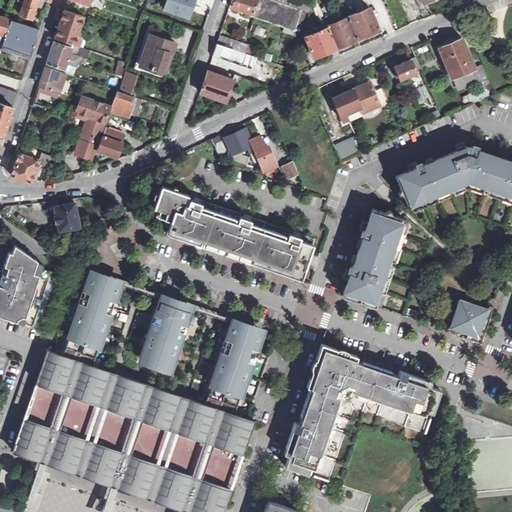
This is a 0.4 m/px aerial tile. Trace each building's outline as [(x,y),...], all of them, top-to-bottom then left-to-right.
[(20,0),(20,1),(24,3),(21,14),(33,18),(36,6),(42,8),(45,0),(20,0)] [(196,0),(165,0),(163,7),(191,17),(196,0)] [(231,0),(230,7),(240,10),(239,12),(271,24),(278,0),(231,0)] [(311,6),(294,0),(278,0),(271,24),(296,32),(303,10),(310,12),(311,6)] [(348,12),(348,13),(359,37),(383,27),(372,2),(348,12)] [(84,17),(65,11),(55,39),(79,47),(82,37),(77,36),(84,17)] [(348,13),(329,21),(339,45),(359,37),(348,13)] [(10,19),(0,16),(0,47),(1,48),(10,19)] [(40,29),(10,19),(1,48),(30,58),(40,29)] [(329,21),(304,32),(315,55),(339,45),(329,21)] [(179,38),(150,29),(138,64),(166,73),(179,38)] [(220,36),(218,44),(242,53),(245,45),(220,36)] [(476,68),(461,37),(447,42),(440,50),(453,79),(472,70),(481,90),(493,85),(484,65),(476,68)] [(72,48),(54,42),(47,64),(65,70),(67,63),(77,67),(80,58),(73,55),(70,55),(72,48)] [(218,44),(213,58),(243,68),(248,55),(242,53),(218,44)] [(422,64),(433,60),(427,44),(416,49),(422,64)] [(423,70),(417,56),(398,65),(406,83),(413,79),(411,75),(423,70)] [(67,73),(46,66),(40,85),(60,93),(67,73)] [(233,81),(208,72),(201,93),(226,102),(233,81)] [(364,110),(380,103),(381,105),(390,101),(383,85),(374,89),(370,80),(354,87),(364,110)] [(59,98),(60,93),(40,85),(38,91),(59,98)] [(113,102),(110,110),(131,116),(137,95),(118,87),(113,102)] [(364,110),(354,87),(333,96),(343,119),(349,117),(350,119),(359,114),(359,113),(364,110)] [(113,102),(81,92),(74,115),(85,118),(80,135),(99,141),(105,124),(110,110),(113,102)] [(0,98),(0,133),(3,135),(14,103),(0,98)] [(475,104),(460,111),(465,121),(480,114),(475,104)] [(99,141),(97,149),(119,157),(127,131),(105,124),(99,141)] [(250,135),(253,134),(248,124),(223,135),(224,137),(230,151),(231,154),(233,153),(242,148),(249,146),(250,150),(255,148),(250,135)] [(281,174),(277,164),(279,163),(270,141),(261,131),(253,134),(250,135),(255,148),(264,170),(267,169),(281,174)] [(97,149),(99,141),(80,135),(74,152),(94,158),(97,149)] [(341,159),(360,151),(353,136),(335,144),(341,159)] [(230,151),(224,137),(214,141),(220,155),(230,151)] [(396,174),(411,211),(470,189),(511,202),(511,162),(465,144),(396,174)] [(42,156),(18,148),(10,173),(33,181),(42,156)] [(242,148),(233,153),(235,158),(247,162),(249,153),(244,152),(242,148)] [(294,161),(284,165),(290,176),(299,172),(294,161)] [(300,279),(315,237),(191,195),(162,186),(148,228),(300,279)] [(76,198),(52,202),(59,229),(82,224),(76,198)] [(382,308),(408,222),(372,207),(343,294),(382,308)] [(112,222),(101,225),(105,238),(115,235),(112,222)] [(37,257),(14,241),(11,250),(8,249),(0,273),(0,279),(5,284),(0,282),(0,314),(22,322),(38,273),(43,261),(36,259),(37,257)] [(89,273),(63,352),(92,362),(119,284),(89,273)] [(195,306),(164,297),(143,365),(174,373),(195,306)] [(490,309),(459,298),(448,328),(480,339),(490,309)] [(418,312),(405,308),(403,315),(415,320),(418,312)] [(268,330),(237,319),(212,396),(241,406),(268,330)] [(322,341),(282,463),(345,485),(364,427),(423,446),(444,384),(322,341)] [(196,511),(222,511),(254,418),(92,362),(63,352),(48,347),(35,386),(26,410),(13,448),(28,453),(43,458),(91,475),(114,483),(128,488),(140,492),(161,499),(184,507),(196,511)] [(247,391),(253,394),(259,381),(254,379),(247,391)] [(265,511),(298,511),(299,509),(270,500),(265,511)]
